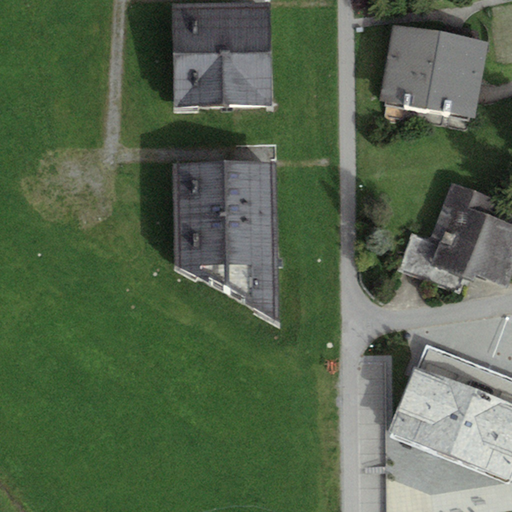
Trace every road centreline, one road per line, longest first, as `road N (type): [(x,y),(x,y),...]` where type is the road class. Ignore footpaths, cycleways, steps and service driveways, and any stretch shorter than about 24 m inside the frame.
road 1 (residential): [(350,324),(346,0)]
road 2 (track): [(118,0),(104,194)]
road 3 (residential): [(352,511),(350,324)]
road 4 (residential): [(511,303),(350,324)]
road 5 (unknown): [(266,157),(107,148)]
